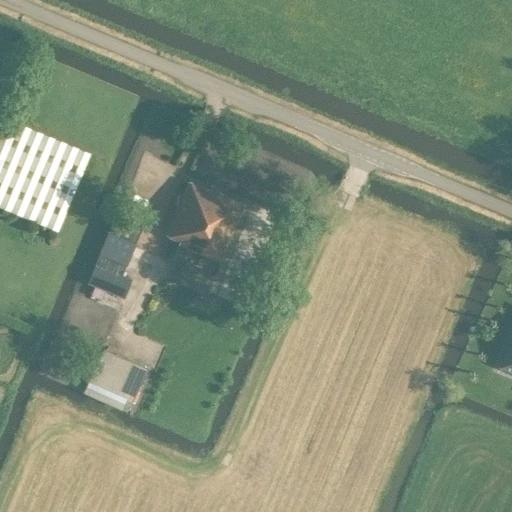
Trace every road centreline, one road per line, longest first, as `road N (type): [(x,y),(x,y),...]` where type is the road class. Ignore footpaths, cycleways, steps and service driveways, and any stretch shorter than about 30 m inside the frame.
road 1 (track): [(3,511),(26,456),(45,434),(76,428),(203,487),(233,470),(372,151)]
road 2 (tertiary): [(511,211),(3,0)]
